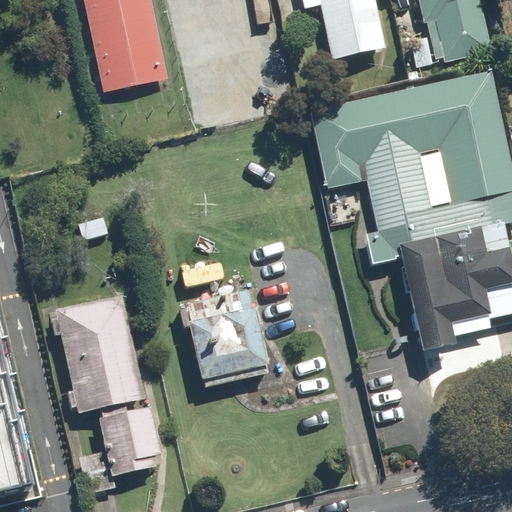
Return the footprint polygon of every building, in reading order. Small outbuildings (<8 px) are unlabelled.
[(147,0),(77,0),(98,98),(164,85),(147,0)] [(231,0),(225,0),(208,2),(211,29),(235,26),(231,0)] [(317,9),(328,64),(381,52),(369,0),(298,0),(302,12),(317,9)] [(473,0),(416,0),(431,67),(486,55),(473,0)] [(511,200),(488,75),(307,109),(322,192),(366,184),(376,236),(364,238),(370,269),(395,265),(394,258),(400,256),(419,358),(452,352),(450,338),(489,331),(487,324),(511,318),(511,280),(501,227),(511,224),(511,200)] [(99,218),(73,228),(81,249),(107,240),(99,218)] [(259,239),(236,244),(240,264),(263,259),(259,239)] [(244,292),(219,298),(220,304),(181,315),(201,387),(265,370),(244,292)] [(121,301),(52,316),(77,421),(94,417),(109,482),(152,472),(150,462),(158,460),(121,301)] [(0,506),(39,497),(0,340),(0,506)]
